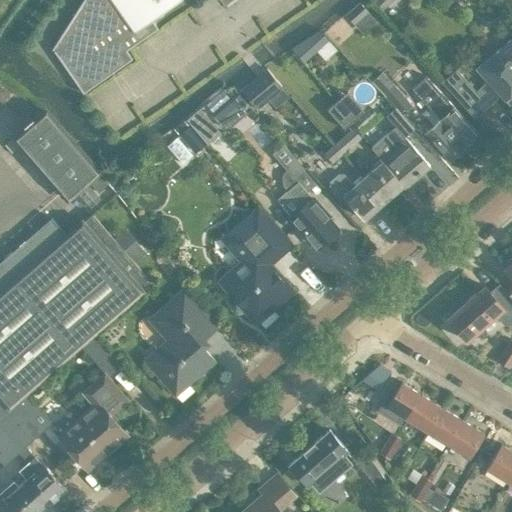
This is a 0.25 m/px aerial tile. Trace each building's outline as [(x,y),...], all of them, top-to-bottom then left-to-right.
[(53,49),(83,92),(85,91),(132,58),(127,50),(158,28),(152,19),(179,0),(82,0),(52,48),(53,49)] [(366,11),(356,0),(355,0),(344,10),(354,22),(366,11)] [(320,31),(309,41),(319,51),(330,40),(320,31)] [(511,103),(511,36),(476,69),(487,81),(476,91),(456,69),(441,83),(476,120),(500,97),(509,107),(511,103)] [(411,89),(423,102),(463,148),(478,135),(425,77),(421,81),(408,66),(400,74),(412,88),(411,89)] [(241,90),(256,109),(283,87),(267,68),(241,90)] [(372,80),(402,114),(413,105),(382,71),(372,80)] [(345,130),(351,125),(365,113),(348,93),(328,110),(345,130)] [(450,159),(463,148),(423,102),(419,106),(425,113),(424,114),(434,126),(427,133),(450,159)] [(200,110),(189,119),(207,142),(219,133),(200,110)] [(216,112),(212,116),(222,128),(227,125),(216,112)] [(15,139),(68,199),(88,181),(99,194),(109,185),(45,113),(15,139)] [(179,134),(195,153),(207,143),(191,124),(179,134)] [(404,187),(429,166),(395,126),(370,147),(383,162),(404,187)] [(340,149),(343,153),(362,136),(353,127),(333,144),(335,146),(334,147),(338,151),(340,149)] [(283,143),(273,152),(295,178),(304,170),(305,169),(283,143)] [(383,162),(363,179),(383,203),(402,187),(403,188),(404,187),(383,162)] [(363,179),(355,186),(344,173),(339,173),(329,181),(329,186),(339,198),(344,198),(345,198),(363,220),(383,203),(363,179)] [(337,231),(328,220),(330,218),(299,183),(287,192),(278,200),(293,217),(292,217),(318,248),(337,231)] [(269,309),(269,308),(269,307),(289,290),(266,264),(289,244),(258,209),(223,240),(243,262),(220,282),(253,320),(254,319),(255,320),(256,320),(258,319),(261,319),(263,318),(264,317),(266,315),(267,313),(268,311),(269,309)] [(67,235),(0,293),(0,393),(3,397),(0,400),(0,459),(4,465),(50,425),(52,423),(24,391),(79,343),(92,332),(151,282),(135,263),(114,238),(93,213),(67,235)] [(0,293),(67,235),(51,216),(0,260),(0,293)] [(125,228),(114,238),(135,263),(147,253),(125,228)] [(485,288),(448,321),(465,343),(496,315),(504,324),(511,325),(511,300),(500,287),(492,294),(485,288)] [(212,325),(183,292),(150,321),(168,342),(146,361),(175,394),(210,363),(192,343),(212,325)] [(79,343),(81,346),(105,372),(108,376),(121,365),(92,332),(79,343)] [(511,362),(511,341),(510,341),(506,346),(497,361),(509,367),(511,362)] [(380,364),(362,380),(380,390),(391,371),(380,364)] [(94,405),(76,421),(104,455),(127,434),(110,415),(128,399),(108,376),(105,372),(82,393),(94,405)] [(407,418),(422,395),(401,382),(386,406),(407,418)] [(427,431),(442,408),(422,395),(407,418),(427,431)] [(448,444),(462,420),(442,408),(427,431),(448,444)] [(51,427),(88,469),(104,455),(76,421),(68,412),(51,427)] [(462,420),(448,444),(469,457),(484,434),(462,420)] [(317,489),(327,477),(321,473),(347,450),(329,429),(290,464),(308,484),(310,483),(317,489)] [(385,441),(396,448),(402,438),(391,431),(385,441)] [(379,452),(390,458),(396,448),(385,441),(379,452)] [(487,468),(507,480),(511,472),(511,450),(501,444),(487,468)] [(362,447),(350,456),(376,486),(385,479),(382,475),(367,454),(362,447)] [(33,458),(26,465),(34,473),(31,475),(30,476),(52,501),(66,489),(44,464),(41,467),(33,458)] [(30,476),(31,475),(34,473),(26,465),(19,471),(26,479),(6,496),(2,492),(0,493),(0,504),(6,511),(39,511),(52,501),(30,476)] [(288,471),(282,477),(293,489),(299,484),(288,471)] [(415,484),(426,490),(433,480),(422,473),(415,484)] [(281,511),(279,509),(295,495),(277,474),(260,488),(264,493),(242,511),(281,511)] [(420,501),(421,499),(426,490),(415,484),(409,494),(420,501)]
